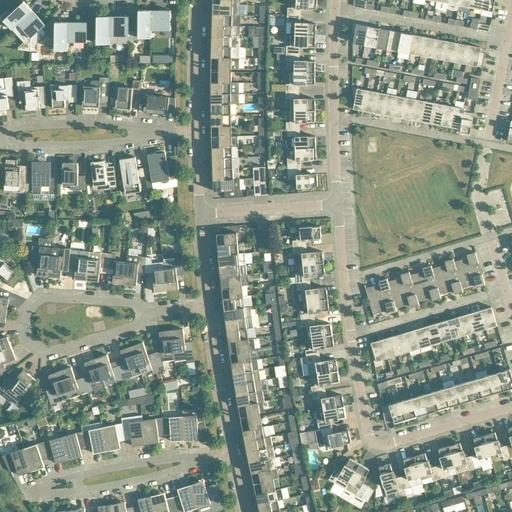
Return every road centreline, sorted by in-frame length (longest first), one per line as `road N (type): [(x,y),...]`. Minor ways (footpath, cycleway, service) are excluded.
road 1 (residential): [(511,410),(384,446),(369,438),(337,204)]
road 2 (residential): [(152,313),(129,329),(40,351),(28,342),(23,316),(42,298),(142,307)]
road 3 (residential): [(337,204),(335,0)]
road 4 (residential): [(175,132),(115,143),(0,142)]
road 5 (residential): [(231,453),(208,306)]
road 6 (residential): [(0,131),(89,123),(145,128)]
road 7 (residential): [(200,214),(337,204)]
road 8 (residential): [(196,132),(198,0)]
road 9 (residential): [(204,459),(78,492)]
road 10 (residential): [(75,475),(204,459)]
road 11 (residential): [(488,140),(511,13)]
